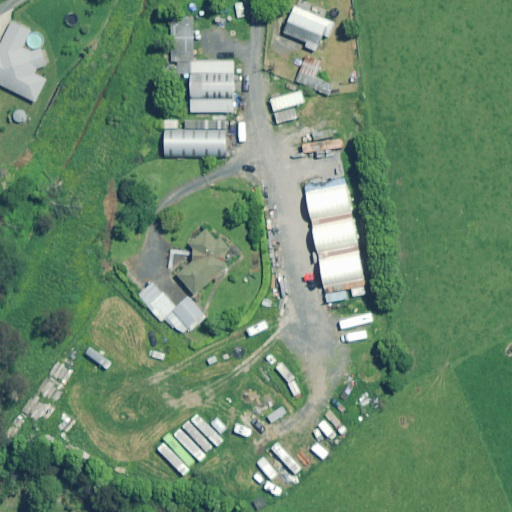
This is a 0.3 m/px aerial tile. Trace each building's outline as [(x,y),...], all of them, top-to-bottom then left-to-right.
[(334,24),(295,7),(283,34),(306,44),(304,47),(315,52),(322,36),(327,38),(334,24)] [(40,49),(31,53),(22,48),(31,31),(12,21),(0,43),(0,85),(35,103),(46,80),(36,75),(34,74),(36,69),(46,66),(40,49)] [(321,62),(306,56),(296,82),(319,91),(323,81),(314,78),(321,62)] [(233,113),(233,61),(189,62),(189,113),(233,113)] [(156,118),(155,128),(176,129),(177,119),(156,118)] [(226,158),(226,132),(165,131),(164,157),(226,158)] [(231,244),(228,247),(220,237),(210,226),(189,244),(192,248),(192,262),(177,276),(194,296),(236,259),(241,255),(231,244)] [(175,309),(153,283),(138,296),(160,322),(175,309)] [(203,314),(187,297),(165,318),(181,335),(203,314)] [(266,386),(260,379),(249,387),(255,395),(266,386)]
